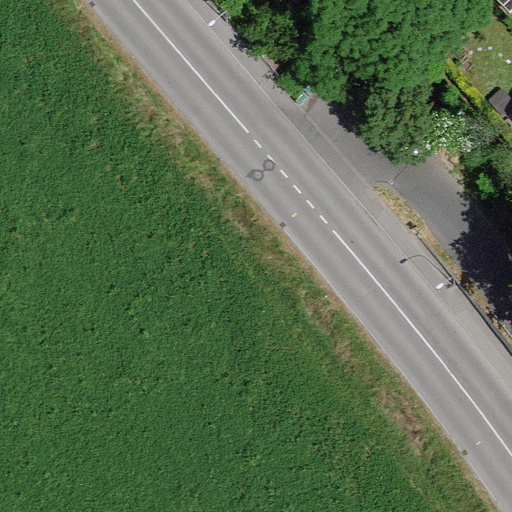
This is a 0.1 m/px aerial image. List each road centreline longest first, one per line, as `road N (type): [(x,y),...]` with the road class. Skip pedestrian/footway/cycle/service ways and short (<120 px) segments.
road 1 (tertiary): [(511,451),(277,161)]
road 2 (residential): [(511,288),(433,191),(386,152),(327,145),(277,161)]
road 3 (tertiary): [(277,161),(136,0)]
